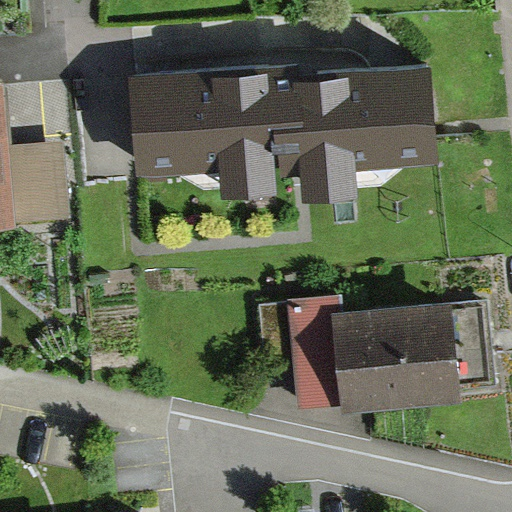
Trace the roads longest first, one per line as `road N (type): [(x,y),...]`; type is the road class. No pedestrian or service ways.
road 1 (residential): [(502,511),(0,385)]
road 2 (unknown): [(78,7),(105,25),(144,34),(361,30)]
